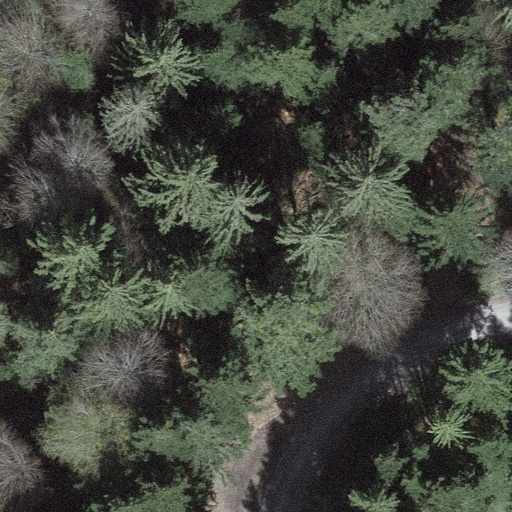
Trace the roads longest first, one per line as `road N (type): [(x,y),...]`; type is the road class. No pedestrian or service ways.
road 1 (track): [(511,323),(485,328),(392,377),(330,441),(291,511)]
road 2 (track): [(511,226),(392,377)]
road 3 (track): [(511,120),(386,0)]
